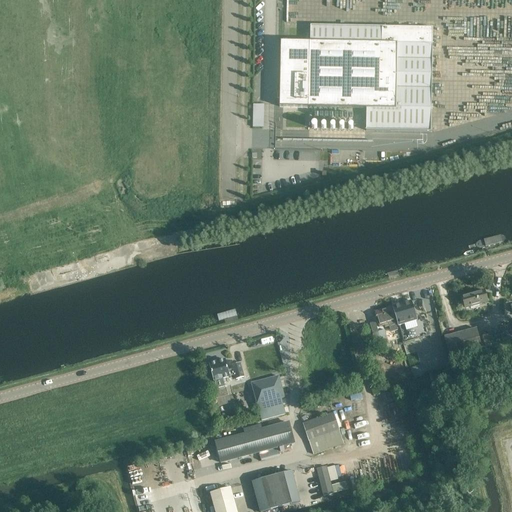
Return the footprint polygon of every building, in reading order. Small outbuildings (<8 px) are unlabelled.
[(381,44),(281,42),(280,93),(277,93),(277,94),(280,94),(280,98),(277,98),(277,99),(280,99),(280,107),(396,109),(397,44),(433,45),(433,28),(382,27),(381,44)] [(253,104),(253,127),(264,127),(264,104),(253,104)] [(464,308),(487,302),(484,291),(461,298),(464,308)] [(392,307),(398,326),(406,324),(403,315),(416,312),(414,305),(409,307),(408,302),(392,307)] [(390,307),(377,311),(378,315),(375,316),(379,327),(383,326),(383,325),(394,322),(390,307)] [(402,344),(431,336),(427,319),(397,326),(402,344)] [(376,322),(370,324),(373,334),(379,332),(378,332),(376,322)] [(476,328),(448,336),(444,337),(449,357),(482,349),(476,328)] [(385,329),(378,332),(379,332),(373,334),(372,334),(377,350),(390,347),(385,329)] [(209,364),(213,381),(216,389),(224,387),(222,379),(234,376),(235,380),(243,378),(240,364),(232,366),(233,370),(227,372),(224,360),(209,364)] [(279,376),(252,384),(257,405),(259,413),(261,421),(285,415),(283,406),(281,398),(284,397),(279,376)] [(303,424),(309,441),(313,455),(344,444),(333,414),(303,424)] [(288,423),(274,427),(279,448),(294,444),(288,423)] [(274,427),(262,430),(261,426),(258,427),(264,452),(279,448),(274,427)] [(258,427),(246,430),(247,434),(244,435),(250,456),(264,452),(258,427)] [(244,435),(215,443),(220,463),(250,456),(244,435)] [(326,467),(316,470),(323,497),(333,494),(326,467)] [(264,511),(300,502),(292,472),(252,482),(260,511),(264,511)] [(236,511),(230,488),(210,494),(214,511),(236,511)]
